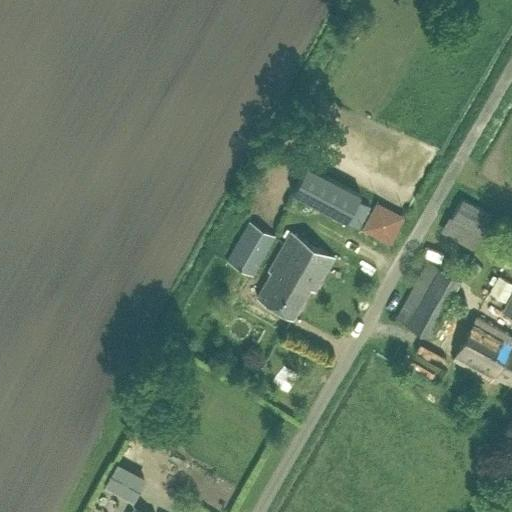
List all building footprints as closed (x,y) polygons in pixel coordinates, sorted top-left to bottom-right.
[(359,228),(370,205),(357,198),(360,192),(306,165),(291,193),(359,228)] [(481,232),(492,214),(461,197),(451,215),(481,232)] [(252,275),(275,235),(248,220),(226,259),(252,275)] [(314,289),(334,255),(290,230),(268,269),(271,271),(256,295),(292,316),(309,286),(314,289)] [(430,334),(466,267),(444,255),(439,265),(426,258),(395,316),(430,334)] [(488,291),(504,299),(511,283),(511,281),(497,274),(488,291)] [(511,316),(511,293),(502,311),(511,316)] [(511,383),(511,334),(476,314),(452,358),(490,379),(493,373),(511,383)] [(104,483),(131,497),(143,476),(116,461),(104,483)]
